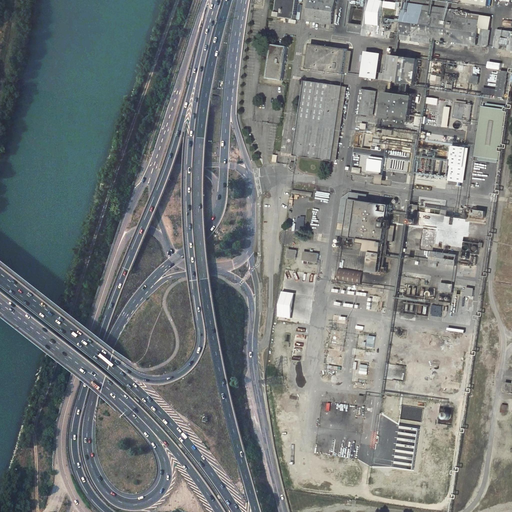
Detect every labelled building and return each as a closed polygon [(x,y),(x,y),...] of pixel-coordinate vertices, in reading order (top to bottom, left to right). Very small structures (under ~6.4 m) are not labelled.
[(297,18),(299,0),(280,0),(278,16),(297,18)] [(333,24),(337,0),(311,0),(309,21),(333,24)] [(377,26),(380,26),(383,0),(370,0),(368,15),(364,14),(363,25),(348,23),(347,32),(366,35),(367,31),(376,32),(377,26)] [(396,10),(397,3),(385,0),(384,0),(383,7),(396,10)] [(433,38),(477,44),(482,14),(469,13),(470,11),(406,3),(401,34),(433,38)] [(489,46),(491,30),(483,29),(481,45),(489,46)] [(511,30),(498,29),(495,47),(502,48),(502,43),(510,44),(509,49),(511,49),(511,30)] [(433,38),(401,34),(400,38),(432,43),(433,38)] [(284,79),(288,47),(274,45),(269,77),(284,79)] [(348,50),(312,45),(308,69),(345,74),(348,50)] [(367,53),(364,77),(378,79),(382,55),(367,53)] [(392,57),(388,80),(416,84),(420,60),(392,57)] [(487,67),(501,70),(503,63),(489,60),(487,67)] [(443,75),(445,63),(435,62),(433,73),(443,75)] [(505,96),(508,73),(501,72),(499,90),(485,88),(484,94),(505,96)] [(307,82),(296,156),(333,161),(343,88),(307,82)] [(377,92),(362,90),(358,114),(374,116),(377,92)] [(383,117),(411,121),(414,97),(387,94),(383,117)] [(464,120),(466,105),(457,103),(455,119),(464,120)] [(446,106),(442,126),(448,127),(452,107),(446,106)] [(502,160),(509,111),(484,108),(477,157),(502,160)] [(382,149),(411,153),(413,140),(388,137),(388,128),(377,126),(376,135),(383,136),(382,149)] [(363,149),(372,150),(374,134),(365,133),(363,149)] [(419,154),(466,161),(467,148),(421,141),(419,154)] [(411,157),(392,155),(391,163),(394,166),(409,168),(411,157)] [(429,174),(444,176),(446,162),(431,160),(429,174)] [(450,177),(458,178),(459,166),(452,165),(450,177)] [(385,184),(386,174),(379,174),(378,183),(385,184)] [(342,237),(345,238),(350,201),(368,204),(369,197),(351,194),(343,199),(338,236),(342,237)] [(350,201),(345,238),(344,246),(352,247),(353,239),(361,240),(361,244),(368,245),(367,252),(375,253),(374,263),(375,263),(380,264),(384,264),(387,242),(390,227),(392,207),(368,204),(350,201)] [(394,243),(396,228),(390,227),(387,242),(394,243)] [(461,252),(478,255),(479,245),(462,242),(461,252)] [(296,261),(298,252),(290,251),(289,259),(296,261)] [(305,261),(319,264),(320,255),(307,253),(305,261)] [(437,263),(455,265),(457,257),(433,253),(431,262),(437,263)] [(459,263),(476,265),(477,257),(461,255),(459,263)] [(374,270),(385,272),(386,265),(384,264),(380,264),(375,263),(374,270)] [(340,282),(363,285),(365,270),(342,267),(340,282)] [(311,325),(318,276),(286,272),(280,321),(311,325)] [(454,284),(443,283),(442,290),(453,292),(454,284)] [(408,296),(420,297),(421,285),(410,284),(408,296)] [(424,286),(423,298),(434,299),(435,287),(424,286)] [(475,287),(467,286),(466,293),(474,294),(475,287)] [(440,301),(452,302),(453,295),(441,294),(440,301)] [(417,312),(419,302),(407,301),(406,311),(417,312)] [(420,312),(432,314),(433,304),(421,302),(420,312)] [(305,363),(309,339),(297,337),(294,362),(305,363)] [(443,407),(441,425),(454,427),(456,409),(443,407)]
